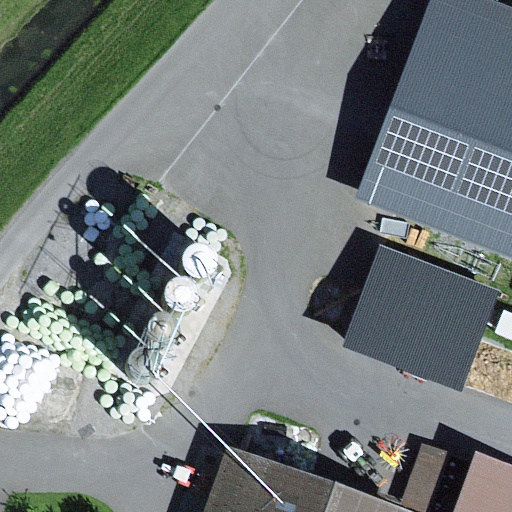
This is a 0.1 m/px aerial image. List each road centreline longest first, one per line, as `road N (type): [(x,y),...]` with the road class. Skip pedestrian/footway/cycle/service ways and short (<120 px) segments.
road 1 (track): [(272,0),(306,189),(266,338),(196,440),(115,466),(0,450)]
road 2 (track): [(0,264),(44,205),(240,0)]
